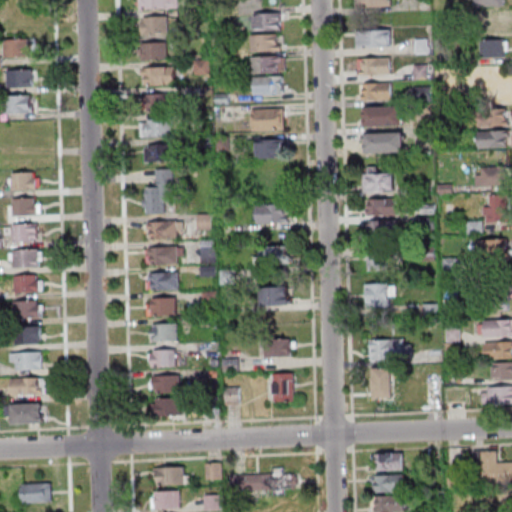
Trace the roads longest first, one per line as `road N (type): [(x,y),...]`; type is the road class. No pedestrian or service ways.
road 1 (residential): [(511,427),(0,448)]
road 2 (residential): [(337,511),(321,0)]
road 3 (residential): [(102,511),(88,0)]
